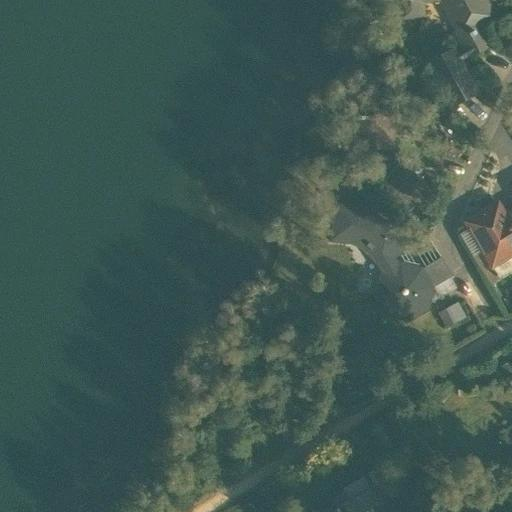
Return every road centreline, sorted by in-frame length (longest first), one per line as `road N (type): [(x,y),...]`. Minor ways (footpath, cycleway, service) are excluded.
road 1 (residential): [(511,79),(438,236),(485,310)]
road 2 (residential): [(511,325),(351,421)]
